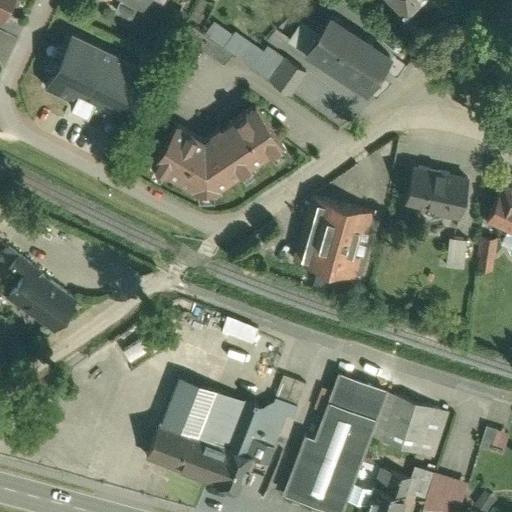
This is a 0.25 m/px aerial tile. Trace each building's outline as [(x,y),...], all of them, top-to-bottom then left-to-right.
[(0,0),(0,16),(2,18),(10,0),(0,0)] [(119,0),(114,11),(130,19),(137,6),(143,9),(147,0),(119,0)] [(389,0),(407,16),(421,0),(389,0)] [(395,55),(333,15),(321,34),(307,55),(370,95),(395,55)] [(288,42),(307,55),(321,34),(301,21),(288,42)] [(114,117),(139,61),(71,30),(46,86),(114,117)] [(235,54),(247,39),(235,31),(224,46),(235,54)] [(269,79),(285,57),(269,45),(264,52),(247,39),(235,54),(269,79)] [(269,79),(286,92),(303,70),(285,57),(269,79)] [(153,164),(207,194),(231,179),(264,158),(285,145),(259,103),(204,138),(176,122),(153,164)] [(471,176),(416,164),(406,207),(462,220),(471,176)] [(485,224),(511,234),(511,185),(502,182),(485,224)] [(362,208),(311,194),(293,262),(344,276),(362,208)] [(470,236),(452,234),(450,255),(449,264),(460,265),(467,266),(469,243),(470,236)] [(498,239),(484,237),(479,269),(492,271),(498,239)] [(0,262),(8,268),(18,255),(7,246),(8,245),(0,238),(0,262)] [(20,277),(7,295),(54,331),(78,300),(18,255),(8,268),(20,277)] [(223,329),(254,341),(260,326),(229,314),(223,329)] [(5,346),(6,355),(25,355),(25,351),(24,335),(5,335),(5,346)] [(339,370),(329,398),(379,416),(389,389),(339,370)] [(287,400),(296,377),(282,372),(274,395),(281,397),(287,400)] [(219,389),(179,374),(161,421),(201,436),(207,420),(219,389)] [(296,377),(287,400),(298,404),(307,381),(296,377)] [(451,410),(394,390),(385,414),(388,415),(380,439),(434,458),(451,410)] [(277,409),(266,438),(281,444),(283,445),(298,404),(287,400),(281,397),(277,409)] [(201,436),(161,421),(148,455),(235,488),(248,454),(255,435),(266,406),(245,398),(233,430),(227,446),(201,436)] [(305,434),(284,492),(338,511),(343,511),(348,500),(361,467),(379,416),(329,398),(314,437),(305,434)] [(277,409),(266,406),(255,435),(266,438),(277,409)] [(207,420),(201,436),(227,446),(233,430),(207,420)] [(511,431),(497,427),(491,448),(505,452),(511,431)] [(266,438),(255,435),(248,454),(274,464),(281,444),(266,438)] [(274,464),(248,454),(235,488),(264,499),(277,465),(274,464)] [(362,467),(361,467),(348,500),(366,506),(380,468),(364,462),(362,467)] [(414,464),(410,476),(404,491),(407,492),(424,498),(434,471),(414,464)] [(381,465),(380,468),(366,506),(363,511),(399,511),(407,492),(404,491),(410,476),(381,465)] [(435,470),(434,471),(424,498),(421,508),(458,511),(468,482),(435,470)] [(482,511),(488,511),(498,500),(485,490),(473,505),(482,511)]
